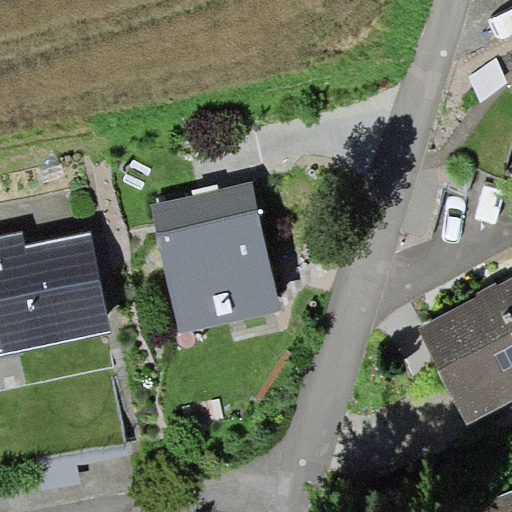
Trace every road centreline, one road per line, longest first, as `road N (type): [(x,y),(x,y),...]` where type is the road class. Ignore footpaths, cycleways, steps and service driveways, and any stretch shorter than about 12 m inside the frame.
road 1 (unclassified): [(306,481),(458,0)]
road 2 (residential): [(306,481),(152,511)]
